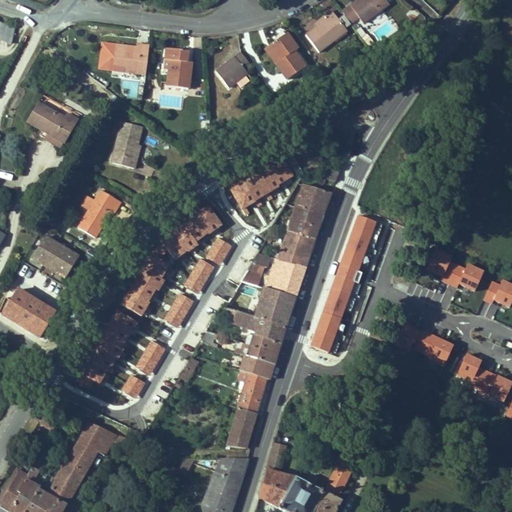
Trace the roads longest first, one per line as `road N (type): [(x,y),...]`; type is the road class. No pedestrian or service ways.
road 1 (residential): [(202,181),(242,248),(132,419),(50,373)]
road 2 (secondary): [(294,355),(392,113)]
road 3 (tertiary): [(202,181),(169,203),(124,258),(57,362)]
road 4 (tertiary): [(392,113),(314,113),(202,181)]
road 5 (residential): [(50,18),(100,12),(215,23)]
road 6 (secondary): [(245,511),(294,355)]
road 7 (secondary): [(392,113),(472,0)]
road 8 (residential): [(294,355),(335,369),(369,285)]
road 9 (unknown): [(41,152),(22,187),(0,268)]
